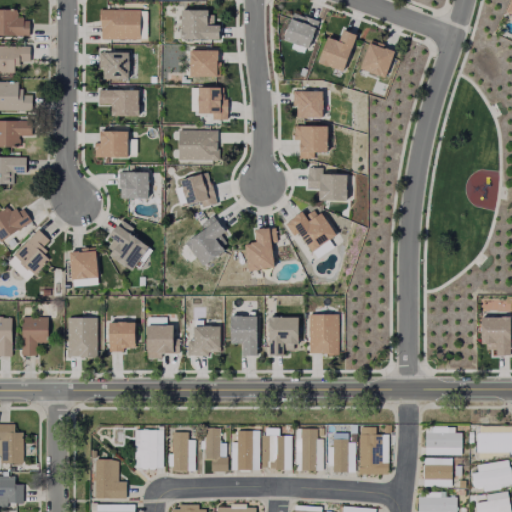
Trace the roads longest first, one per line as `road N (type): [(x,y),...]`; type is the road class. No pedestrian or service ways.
road 1 (tertiary): [(0,398),(511,393)]
road 2 (residential): [(407,392),(410,209),(421,140),(463,0)]
road 3 (residential): [(153,489),(400,496)]
road 4 (residential): [(74,206),(67,185),(67,0)]
road 5 (residential): [(258,187),(252,0)]
